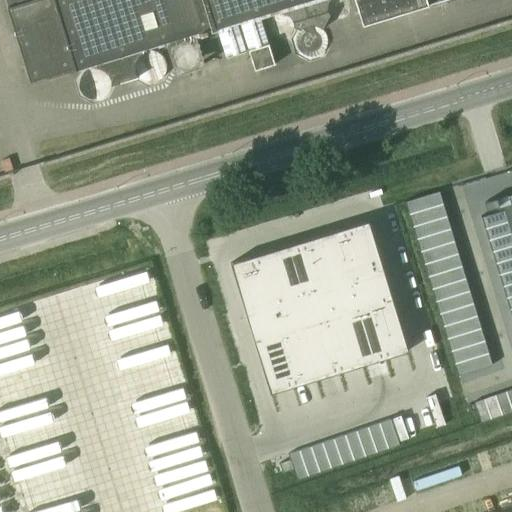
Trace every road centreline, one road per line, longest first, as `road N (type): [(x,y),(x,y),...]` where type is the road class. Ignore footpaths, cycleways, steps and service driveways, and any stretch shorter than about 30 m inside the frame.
road 1 (unclassified): [(169,190),(511,85)]
road 2 (unclassified): [(169,190),(259,511)]
road 3 (unknown): [(0,320),(52,324),(77,346),(97,388),(125,511)]
road 4 (unclassified): [(0,241),(169,190)]
